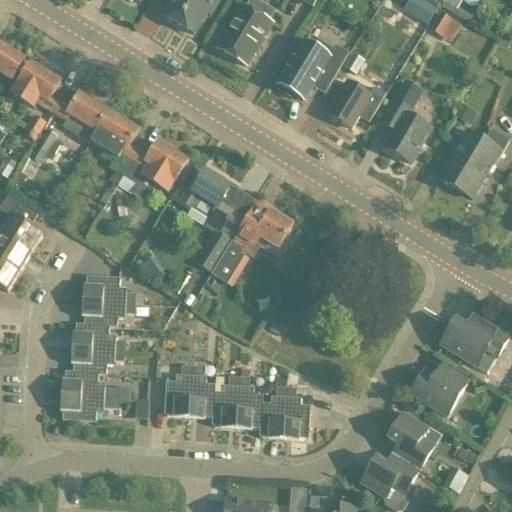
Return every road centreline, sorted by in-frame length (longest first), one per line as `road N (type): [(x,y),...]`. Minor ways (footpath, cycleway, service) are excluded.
road 1 (tertiary): [(459,266),(27,0)]
road 2 (residential): [(459,266),(349,446),(323,467),(290,474),(196,469)]
road 3 (residential): [(30,472),(40,316),(74,248)]
road 4 (residential): [(196,469),(72,462),(30,472)]
